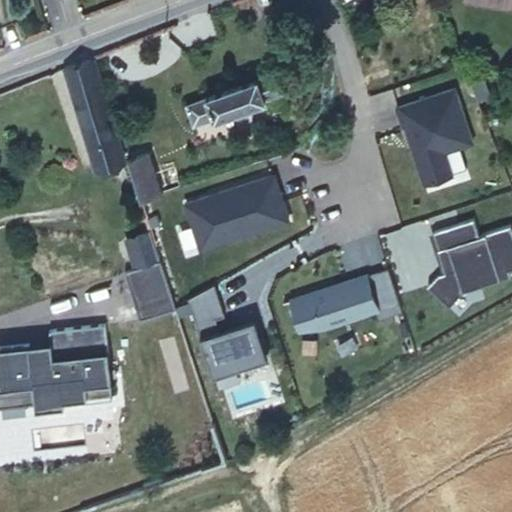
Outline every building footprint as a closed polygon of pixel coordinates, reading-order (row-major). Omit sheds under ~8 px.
[(124,161),(92,56),(91,57),(65,67),(95,169),(124,161)] [(265,100),(265,98),(284,91),(277,71),(186,102),(193,123),(214,115),(215,118),(265,100)] [(478,100),(491,95),(483,76),(470,81),(478,100)] [(454,87),(396,106),(402,125),(405,124),(424,183),(452,174),(444,151),(472,142),(454,87)] [(161,193),(148,151),(127,158),(139,199),(161,193)] [(288,219),(273,173),(217,191),(217,194),(209,196),(208,194),(185,202),(200,247),(288,219)] [(463,290),(509,274),(507,268),(511,266),(511,232),(509,223),(477,233),(472,217),(432,230),(444,270),(437,273),(426,284),(448,305),(463,290)] [(159,259),(150,230),(125,239),(134,267),(159,259)] [(171,296),(159,259),(134,267),(123,271),(135,308),(171,296)] [(377,318),(401,310),(387,266),(290,298),(299,325),(318,319),(320,326),(374,308),(377,318)] [(223,315),(212,283),(187,297),(212,374),(266,357),(254,318),(218,330),(214,318),(223,315)] [(138,319),(175,307),(171,296),(135,308),(138,319)] [(111,381),(105,323),(49,329),(50,341),(0,345),(0,405),(34,402),(35,408),(64,406),(64,400),(87,397),(86,384),(111,381)] [(113,394),(111,381),(86,384),(87,397),(113,394)]
